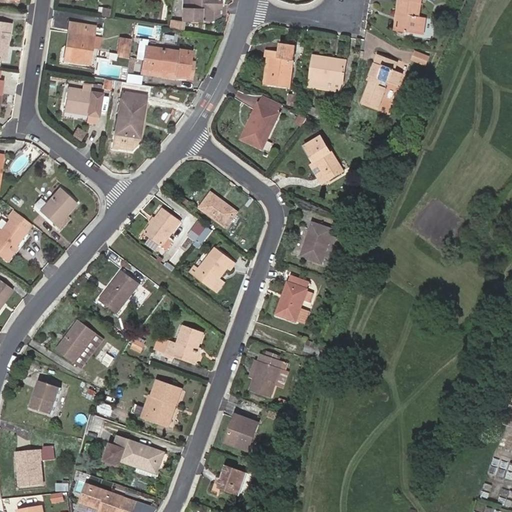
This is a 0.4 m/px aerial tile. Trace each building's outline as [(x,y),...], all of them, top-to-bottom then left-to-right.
[(192,12),(192,0),(183,0),(184,12),(192,12)] [(192,0),(192,12),(184,12),(184,24),(203,24),(203,12),(214,12),(216,12),(216,10),(223,10),(223,0),(214,0),(210,0),(192,0)] [(400,20),(397,34),(421,39),(423,23),(417,22),(420,0),(398,0),(395,20),(400,20)] [(113,20),(114,13),(106,11),(105,19),(113,20)] [(214,12),(203,12),(203,24),(213,24),(214,12)] [(0,63),(9,65),(13,39),(15,28),(0,26),(0,63)] [(73,56),(78,29),(73,28),(68,56),(73,56)] [(98,32),(78,29),(73,56),(68,56),(67,65),(91,69),(94,53),(96,44),(96,42),(98,32)] [(103,43),(96,42),(96,44),(94,53),(101,54),(103,43)] [(132,45),(122,43),(119,58),(122,59),(121,61),(130,62),(132,45)] [(268,92),(291,95),(295,65),(297,52),(283,50),(282,59),(267,57),(266,64),(268,64),(271,65),(268,92)] [(417,50),(413,60),(426,66),(430,56),(417,50)] [(181,56),(148,52),(145,75),(162,78),(163,75),(179,77),(178,79),(189,81),(191,66),(193,55),(181,54),(181,56)] [(396,67),(377,58),(368,79),(373,81),(371,87),(369,86),(360,107),(375,113),(384,92),(379,90),(381,85),(396,91),(401,79),(392,76),(396,67)] [(420,65),(409,60),(406,67),(417,72),(420,65)] [(345,66),(314,61),(311,82),(342,87),(345,66)] [(162,78),(145,75),(145,78),(194,84),(196,67),(191,66),(189,81),(178,79),(179,77),(163,75),(162,78)] [(105,91),(85,88),(84,95),(103,98),(104,98),(105,93),(113,94),(114,86),(106,85),(105,91)] [(91,119),(100,121),(103,98),(84,95),(70,93),(67,116),(91,119)] [(140,124),(145,125),(149,100),(124,96),(118,139),(137,141),(140,124)] [(299,112),(301,101),(293,100),(292,111),(299,112)] [(261,111),(281,120),(285,111),(265,102),(261,111)] [(264,155),(281,120),(261,111),(250,133),(252,134),(246,147),(264,155)] [(99,129),(100,121),(91,119),(90,128),(99,129)] [(308,125),(300,121),(296,130),(304,134),(308,125)] [(143,142),(145,125),(140,124),(137,141),(143,142)] [(408,128),(401,125),(389,151),(397,155),(408,128)] [(244,146),(246,147),(252,134),(250,133),(244,146)] [(312,171),(323,190),(344,177),(333,159),(332,159),(322,143),(306,153),(315,169),(312,171)] [(45,217),(59,230),(68,221),(69,222),(70,222),(82,210),(66,195),(50,211),(46,216),(45,217)] [(241,219),(215,200),(204,215),(230,235),(241,219)] [(37,207),(46,216),(50,211),(41,202),(37,207)] [(165,213),(177,222),(180,220),(167,210),(165,213)] [(167,242),(181,225),(177,222),(165,213),(164,212),(156,223),(152,227),(146,236),(162,248),(167,242)] [(1,243),(0,242),(0,256),(8,263),(18,251),(19,252),(36,230),(20,218),(6,236),(1,243)] [(68,221),(59,230),(64,235),(73,226),(70,222),(69,222),(68,221)] [(201,239),(208,231),(199,225),(192,233),(201,239)] [(198,244),(202,247),(212,233),(208,230),(208,231),(201,239),(198,244)] [(317,230),(305,264),(324,272),(337,238),(317,230)] [(201,239),(193,233),(188,240),(197,246),(198,244),(201,239)] [(167,242),(162,248),(167,252),(171,246),(167,242)] [(19,252),(18,251),(8,263),(12,266),(21,253),(19,252)] [(240,270),(219,256),(198,284),(219,298),(224,292),(221,289),(232,275),(235,277),(240,270)] [(129,275),(125,279),(139,290),(143,285),(129,275)] [(139,290),(125,279),(103,307),(120,320),(142,292),(139,290)] [(293,289),(282,321),(301,328),(308,306),(315,309),(318,300),(312,297),(312,296),(311,296),(314,288),(297,282),(294,290),(293,289)] [(2,286),(0,288),(0,318),(17,297),(2,286)] [(306,315),(301,328),(309,331),(314,318),(306,315)] [(100,341),(83,328),(61,356),(78,370),(100,341)] [(176,350),(172,362),(197,371),(208,341),(189,335),(182,353),(176,350)] [(100,341),(78,370),(84,375),(107,347),(100,341)] [(165,359),(172,362),(176,350),(169,348),(165,359)] [(140,357),(133,354),(130,362),(137,364),(140,357)] [(286,369),(282,367),(271,363),(267,362),(254,398),(274,405),(286,369)] [(34,415),(56,422),(64,394),(43,388),(39,399),(35,414),(34,415)] [(160,404),(152,426),(174,434),(177,425),(174,424),(179,412),(181,413),(186,398),(161,389),(156,403),(160,404)] [(148,424),(152,426),(160,404),(156,403),(151,416),(149,424),(148,424)] [(112,416),(104,413),(101,420),(109,423),(112,416)] [(144,413),(141,421),(149,424),(151,416),(144,413)] [(234,438),(229,449),(252,457),(262,431),(243,423),(237,439),(234,438)] [(116,461),(114,468),(126,473),(128,468),(145,473),(146,471),(161,477),(168,459),(125,444),(121,453),(117,451),(114,460),(116,461)] [(22,459),(26,494),(48,493),(45,468),(49,467),(48,457),(22,459)] [(231,472),(226,485),(223,494),(244,502),(252,480),(231,472)] [(223,494),(226,485),(223,484),(218,498),(221,499),(223,494)] [(97,504),(94,511),(95,511),(137,511),(139,508),(93,492),(89,501),(97,504)] [(86,508),(94,511),(97,504),(89,501),(86,508)]
